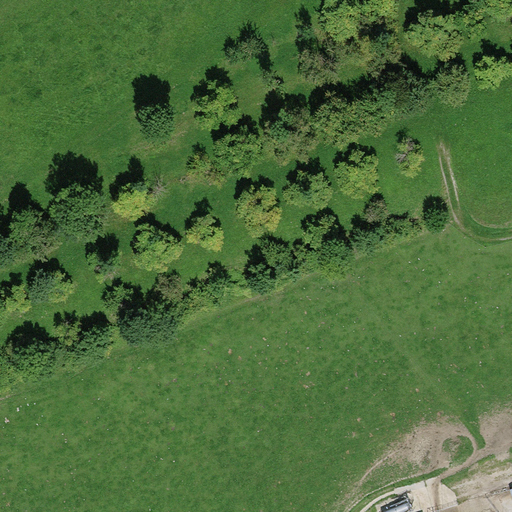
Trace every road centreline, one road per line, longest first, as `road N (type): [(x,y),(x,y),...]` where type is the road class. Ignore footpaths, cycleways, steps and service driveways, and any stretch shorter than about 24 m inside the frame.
road 1 (track): [(0,199),(301,0)]
road 2 (track): [(443,123),(466,215),(486,231),(511,236)]
road 3 (track): [(511,476),(390,511)]
